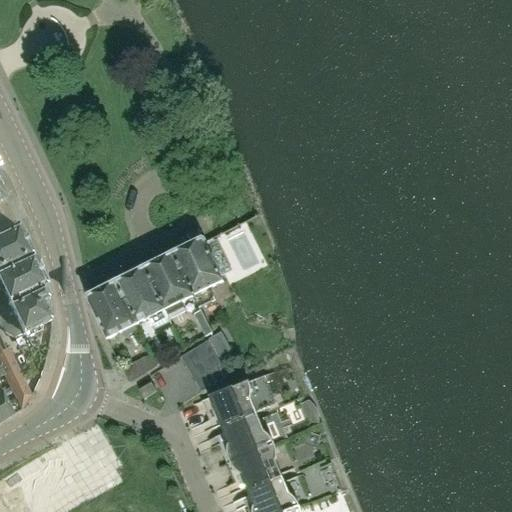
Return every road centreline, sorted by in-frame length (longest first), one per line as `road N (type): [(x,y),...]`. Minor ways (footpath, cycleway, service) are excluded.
road 1 (unclassified): [(205,511),(173,434),(76,397)]
road 2 (residential): [(153,240),(139,228),(136,206),(149,189),(166,185),(186,196),(192,215),(183,234),(164,242)]
